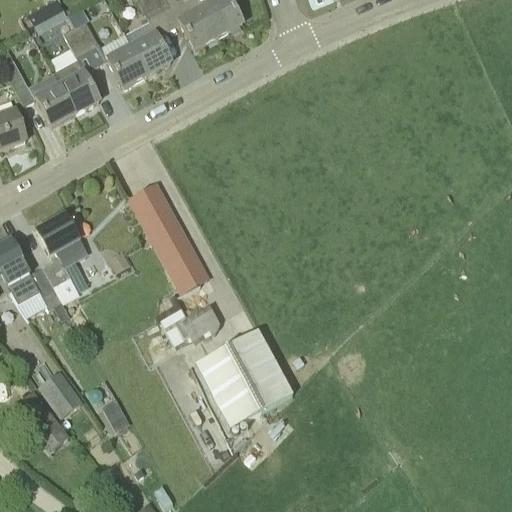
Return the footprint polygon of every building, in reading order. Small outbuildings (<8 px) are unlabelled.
[(147,0),(134,0),(133,1),(146,25),(157,19),(147,0)] [(161,0),(147,0),(157,19),(169,13),(164,4),(161,0)] [(173,0),(171,0),(164,4),(169,13),(177,27),(193,55),(216,42),(201,14),(193,0),(192,0),(178,8),(173,0)] [(209,0),(193,0),(201,14),(216,42),(240,29),(225,1),(214,7),(209,0)] [(84,27),(73,33),(95,72),(106,66),(105,63),(98,51),(84,27)] [(147,27),(123,40),(128,51),(144,81),(169,67),(147,27)] [(73,33),(62,39),(76,65),(75,66),(81,76),(82,79),(95,72),(73,33)] [(128,51),(105,63),(106,66),(121,93),(144,81),(128,51)] [(6,55),(0,58),(0,70),(14,97),(26,89),(6,55)] [(75,66),(51,79),(57,89),(73,119),(97,107),(81,76),(75,66)] [(57,89),(33,102),(49,132),(73,119),(57,89)] [(0,154),(24,146),(13,115),(0,119),(0,154)] [(155,189),(127,204),(181,300),(209,285),(155,189)] [(62,221),(34,236),(49,263),(49,264),(51,267),(41,274),(61,310),(89,295),(74,268),(86,261),(78,247),(77,247),(62,221)] [(11,244),(0,250),(0,280),(10,297),(18,312),(26,324),(47,313),(49,316),(61,310),(41,274),(29,279),(11,246),(12,245),(11,244)] [(124,259),(108,267),(115,279),(130,271),(124,259)] [(0,280),(0,302),(10,297),(0,280)] [(184,316),(161,328),(177,359),(202,345),(221,335),(209,311),(187,322),(184,316)] [(222,356),(193,372),(228,436),(257,420),(291,402),(256,337),(245,344),(222,356)] [(62,381),(39,396),(61,428),(84,412),(62,381)] [(33,399),(13,415),(48,458),(67,443),(33,399)] [(111,437),(131,427),(117,401),(98,412),(111,437)]
